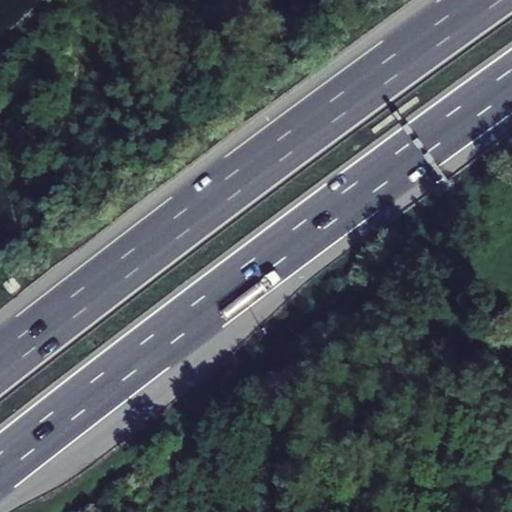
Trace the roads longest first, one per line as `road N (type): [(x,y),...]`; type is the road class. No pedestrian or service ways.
road 1 (motorway): [(0,463),(511,79)]
road 2 (motorway): [(482,0),(0,361)]
